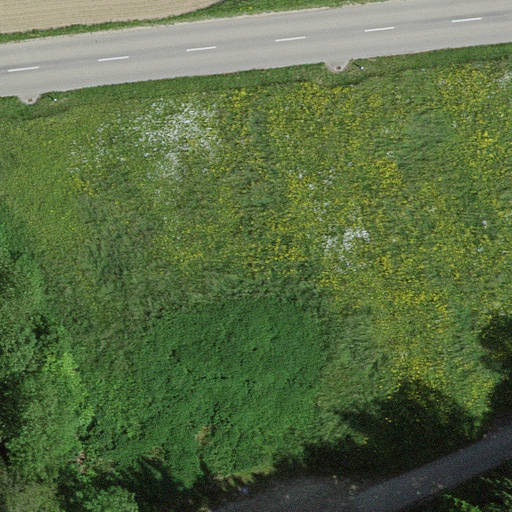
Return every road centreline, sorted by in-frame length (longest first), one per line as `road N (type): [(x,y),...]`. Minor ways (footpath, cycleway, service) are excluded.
road 1 (unclassified): [(511,21),(0,73)]
road 2 (track): [(511,444),(359,511)]
